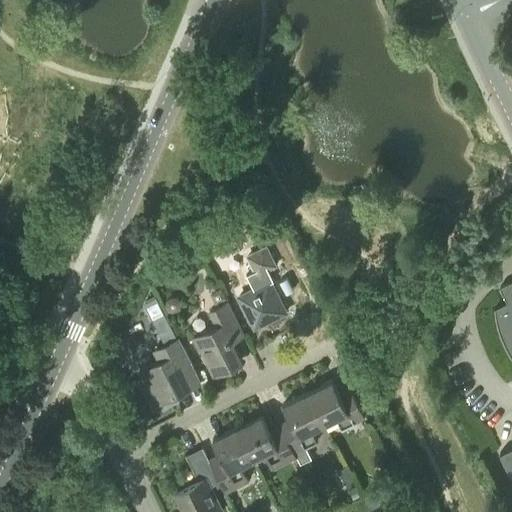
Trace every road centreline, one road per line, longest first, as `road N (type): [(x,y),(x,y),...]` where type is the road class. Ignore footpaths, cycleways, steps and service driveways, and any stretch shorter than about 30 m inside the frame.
road 1 (tertiary): [(53,374),(213,0)]
road 2 (residential): [(118,451),(341,341)]
